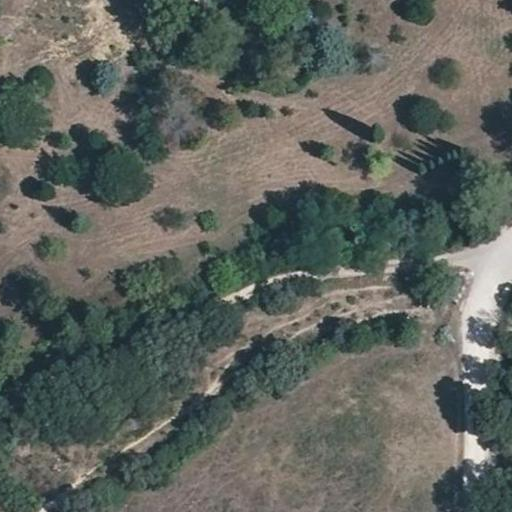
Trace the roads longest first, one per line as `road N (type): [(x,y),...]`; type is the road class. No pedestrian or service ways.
road 1 (track): [(0,404),(274,280),(501,248)]
road 2 (track): [(474,511),(475,330),(501,248)]
